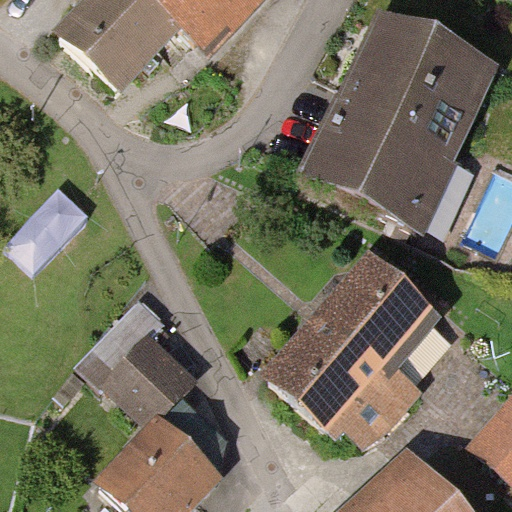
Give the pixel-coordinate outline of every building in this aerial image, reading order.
[(196,52),(245,0),(108,0),(63,48),(119,101),(180,37),(196,52)] [(492,81),(387,28),(311,181),(416,234),(492,81)] [(454,327),(386,264),(272,387),(341,450),(356,433),(380,454),(430,400),(407,378),(454,327)] [(163,335),(138,312),(77,376),(102,400),(107,394),(146,430),(187,387),(148,351),(163,335)] [(511,420),(481,454),(511,482),(511,420)] [(197,511),(220,489),(162,433),(103,494),(121,511),(197,511)] [(445,511),(419,484),(388,511),(445,511)]
